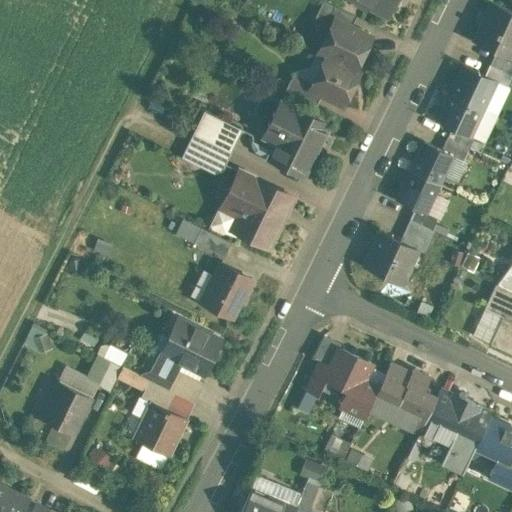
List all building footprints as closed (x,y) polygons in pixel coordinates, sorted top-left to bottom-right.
[(357,15),(326,0),(323,0),(316,15),(332,23),(335,17),(352,25),(357,15)] [(356,0),(357,1),(366,6),(371,5),(389,14),(390,12),(387,11),(392,0),(356,0)] [(511,8),(493,0),(490,0),(472,39),(496,50),(511,57),(511,8)] [(352,25),(335,17),(332,23),(319,50),(327,55),(355,68),(371,35),(352,25)] [(511,57),(496,50),(490,63),(511,73),(511,72),(511,57)] [(355,68),(327,55),(315,81),(311,87),(323,93),(344,103),(345,103),(344,102),(360,71),(355,68)] [(485,73),(464,63),(450,92),(483,107),(496,79),(496,78),(485,73)] [(511,73),(490,63),(485,73),(496,78),(496,79),(507,84),(511,73)] [(315,81),(294,71),(286,88),(317,104),(323,93),(311,87),(315,81)] [(496,79),(483,107),(494,112),(507,84),(496,79)] [(483,107),(450,92),(437,120),(452,127),(470,135),(470,134),(483,107)] [(329,123),(281,100),(264,134),(277,140),(272,151),(269,156),(304,173),(316,150),(317,150),(317,149),(316,149),(321,140),(322,140),(322,139),(321,139),(329,123)] [(243,128),(205,109),(193,132),(232,151),(243,128)] [(470,135),(452,127),(447,137),(469,148),(474,136),(470,134),(470,135)] [(232,151),(193,132),(182,155),(220,174),(232,151)] [(277,140),(264,134),(259,144),(272,151),(277,140)] [(469,148),(447,137),(442,148),(453,153),(453,154),(463,159),(469,148)] [(442,148),(424,140),(410,169),(439,183),(453,154),(453,153),(442,148)] [(294,195),(240,168),(221,205),(238,214),(231,227),(269,245),(294,195)] [(439,183),(410,169),(397,198),(415,207),(426,211),(439,183)] [(238,214),(221,205),(215,218),(231,227),(238,214)] [(426,211),(415,207),(410,218),(432,228),(437,216),(426,211)] [(432,228),(410,218),(405,230),(430,242),(436,230),(432,228)] [(232,241),(202,226),(194,240),(225,255),(232,241)] [(418,248),(380,230),(364,264),(402,282),(411,264),(405,261),(412,246),(418,248)] [(511,251),(497,282),(511,289),(511,251)] [(252,277),(220,261),(201,299),(233,315),(252,277)] [(511,289),(497,282),(485,306),(487,307),(504,315),(491,342),(511,351),(511,289)] [(487,307),(477,328),(478,328),(475,334),(491,342),(504,315),(487,307)] [(222,338),(178,316),(168,334),(173,337),(165,353),(203,372),(211,355),(213,356),(222,338)] [(26,340),(43,348),(53,328),(36,319),(26,340)] [(100,352),(125,359),(129,347),(103,340),(100,352)] [(373,361),(339,346),(331,363),(326,374),(327,374),(321,386),(343,397),(341,403),(344,404),(365,414),(367,410),(378,386),(384,374),(374,369),(372,373),(368,371),(373,361)] [(125,360),(139,367),(145,357),(131,349),(125,360)] [(111,359),(98,384),(111,390),(123,365),(111,359)] [(320,359),(307,387),(319,392),(321,386),(327,374),(326,374),(331,363),(320,359)] [(378,386),(367,410),(418,433),(434,397),(415,388),(419,378),(395,367),(385,389),(378,386)] [(205,381),(179,368),(169,388),(175,391),(195,400),(205,381)] [(92,395),(59,378),(40,416),(74,432),(92,395)] [(169,388),(150,378),(141,395),(152,400),(152,399),(167,407),(175,391),(169,388)] [(442,400),(434,397),(418,433),(429,438),(432,431),(449,438),(446,446),(469,456),(486,418),(474,412),(477,404),(447,390),(442,400)] [(167,407),(152,399),(152,400),(134,435),(169,453),(187,417),(167,407)] [(365,414),(344,404),(339,414),(360,424),(365,414)] [(511,441),(511,429),(486,418),(469,456),(487,464),(482,475),(503,484),(511,462),(511,450),(509,449),(511,441)] [(92,485),(103,461),(111,464),(116,453),(95,443),(87,460),(78,457),(70,475),(92,485)] [(305,456),(301,474),(323,479),(327,461),(305,456)] [(511,462),(503,484),(511,488),(511,462)] [(319,484),(307,479),(296,506),(297,506),(294,511),(307,511),(309,508),(319,484)] [(20,511),(27,498),(0,484),(0,511),(20,511)] [(319,484),(309,508),(319,511),(323,511),(333,490),(319,484)] [(296,506),(252,487),(241,511),(294,511),(297,506),(296,506)] [(61,511),(62,511),(40,501),(34,511),(61,511)]
